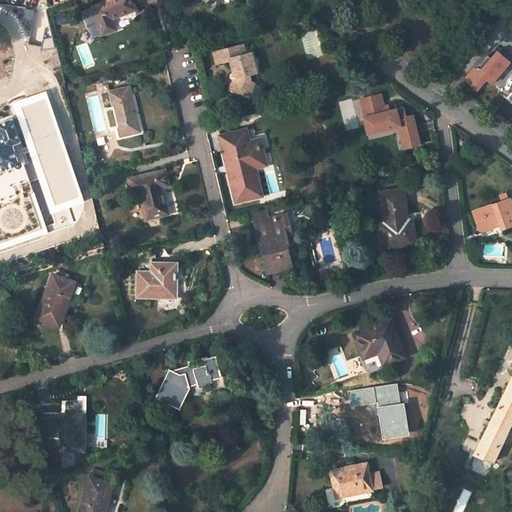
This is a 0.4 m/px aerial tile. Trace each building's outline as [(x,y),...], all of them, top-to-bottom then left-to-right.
[(131,0),(112,0),(92,8),(92,9),(83,13),(92,37),(101,33),(102,35),(115,29),(112,20),(135,10),(131,0)] [(34,21),(36,9),(28,8),(26,20),(34,21)] [(243,45),(213,52),(216,64),(230,61),(232,69),(234,68),(235,72),(232,72),(231,74),(231,76),(232,79),(233,80),(230,91),(247,96),(251,82),(250,78),(251,75),(257,74),(251,52),(245,53),(243,45)] [(52,70),(48,52),(37,55),(40,73),(52,70)] [(463,80),(477,93),(487,82),(492,86),(497,80),(510,64),(498,52),(481,68),(476,64),(463,80)] [(251,98),(255,84),(251,82),(247,96),(251,98)] [(138,132),(132,106),(133,106),(128,88),(110,93),(113,108),(105,111),(109,129),(118,127),(120,137),(138,132)] [(424,145),(417,113),(409,115),(407,105),(389,109),(385,91),(361,97),(369,134),(400,128),(405,149),(424,145)] [(0,171),(18,165),(17,162),(24,160),(18,142),(26,139),(38,178),(31,180),(37,198),(55,192),(65,220),(81,214),(77,203),(79,202),(63,155),(68,154),(54,114),(36,120),(33,113),(19,118),(22,128),(15,130),(12,120),(0,124),(0,171)] [(219,137),(226,166),(228,166),(230,172),(228,173),(235,203),(259,197),(251,166),(262,163),(256,139),(245,142),(243,131),(219,137)] [(167,215),(162,192),(160,193),(159,187),(161,187),(166,186),(163,171),(129,179),(133,194),(141,192),(145,208),(143,209),(146,219),(167,215)] [(381,224),(384,249),(416,244),(412,220),(408,220),(404,189),(379,192),(384,224),(381,224)] [(511,205),(510,199),(473,212),(479,231),(499,224),(501,229),(511,225),(511,205)] [(254,223),(267,220),(266,213),(253,216),(254,223)] [(291,237),(286,215),(280,217),(285,238),(291,237)] [(254,223),(264,261),(267,272),(289,267),(283,239),(285,238),(280,217),(267,220),(254,223)] [(35,224),(0,235),(0,262),(43,249),(35,224)] [(176,290),(176,264),(151,264),(151,273),(137,272),(137,298),(159,298),(159,290),(176,290)] [(57,324),(72,283),(52,276),(38,318),(57,324)] [(159,298),(175,298),(176,290),(159,290),(159,298)] [(390,320),(354,335),(363,360),(378,354),(383,366),(404,358),(390,320)] [(190,368),(174,373),(170,371),(157,400),(177,410),(189,387),(188,385),(196,383),(197,385),(211,381),(209,374),(216,372),(212,359),(189,365),(190,368)] [(328,376),(319,366),(313,373),(321,383),(328,376)] [(491,463),(511,421),(511,398),(504,394),(473,456),(491,463)] [(81,448),(80,415),(61,415),(61,448),(81,448)] [(130,443),(128,436),(120,438),(122,446),(130,443)] [(366,466),(331,473),(336,497),(371,491),(366,466)] [(103,511),(112,485),(110,484),(112,476),(92,470),(79,511),(103,511)]
